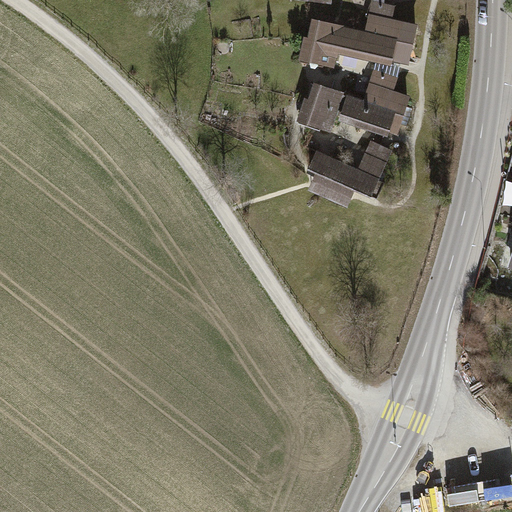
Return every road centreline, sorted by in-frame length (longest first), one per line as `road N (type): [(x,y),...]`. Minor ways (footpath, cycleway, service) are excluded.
road 1 (track): [(407,417),(360,400),(167,132),(78,43),(15,0)]
road 2 (secondary): [(360,511),(407,417),(463,230),(487,98),(493,0)]
